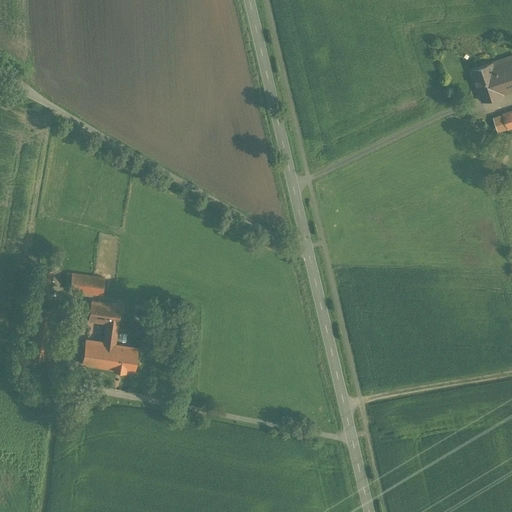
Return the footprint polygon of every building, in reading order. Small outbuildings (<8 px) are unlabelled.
[(511,55),(493,62),(470,70),(481,101),(511,90),(511,55)] [(511,110),(502,114),(507,128),(511,126),(511,110)] [(52,270),(38,268),(24,353),(49,357),(59,300),(47,298),(52,270)] [(104,277),(71,273),(69,290),(102,294),(103,286),(104,277)] [(107,322),(103,341),(114,342),(120,305),(91,300),(88,319),(107,322)] [(138,346),(114,342),(103,341),(85,338),(80,364),(133,373),(138,346)] [(36,360),(25,358),(22,372),(33,374),(36,360)] [(52,378),(40,376),(38,387),(50,389),(52,378)] [(80,399),(70,396),(67,408),(78,411),(80,399)]
